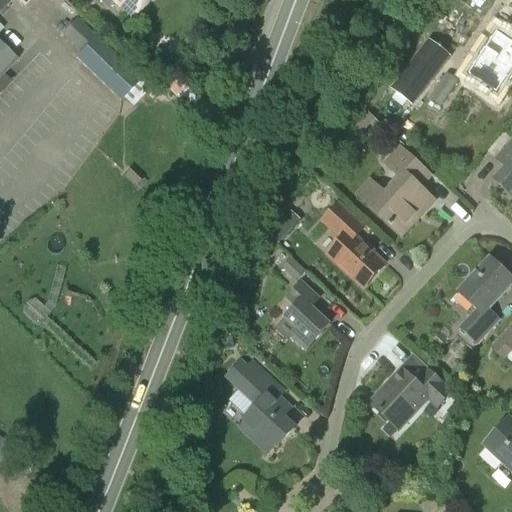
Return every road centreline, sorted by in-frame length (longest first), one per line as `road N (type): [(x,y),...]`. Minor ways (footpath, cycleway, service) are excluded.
road 1 (primary): [(96,511),(296,0)]
road 2 (residential): [(511,226),(480,216),(461,225),(358,342),(329,418),(316,511)]
